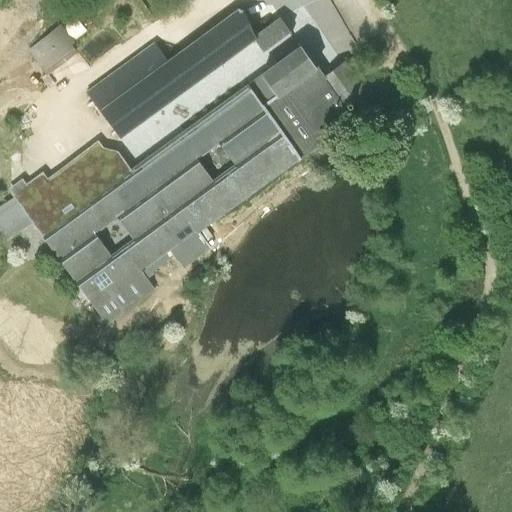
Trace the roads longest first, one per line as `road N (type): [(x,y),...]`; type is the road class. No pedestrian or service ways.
road 1 (track): [(366,0),(435,99),(483,218),(496,281),(412,511)]
road 2 (track): [(219,0),(154,30),(74,86),(46,136)]
